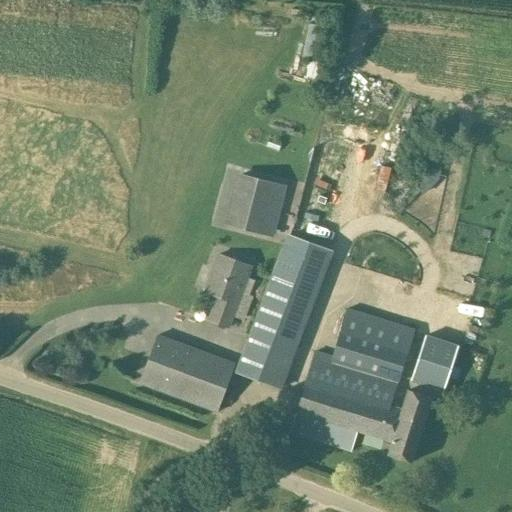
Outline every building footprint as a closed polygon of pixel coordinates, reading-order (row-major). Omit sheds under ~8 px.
[(275,236),(287,185),(236,173),(223,224),(275,236)] [(261,270),(272,274),(235,373),(280,390),(330,254),(286,238),(281,252),(269,248),(261,270)] [(229,329),(234,317),(245,321),(253,297),(249,296),(255,281),(248,278),(252,268),(218,255),(204,292),(217,297),(208,321),(229,329)] [(386,419),(397,384),(415,329),(348,308),(332,358),(316,353),(290,434),(350,453),(357,432),(391,443),(387,455),(412,463),(433,398),(408,390),(398,422),(386,419)] [(425,335),(410,380),(442,391),(457,345),(425,335)] [(235,365),(157,336),(139,384),(217,413),(235,365)]
